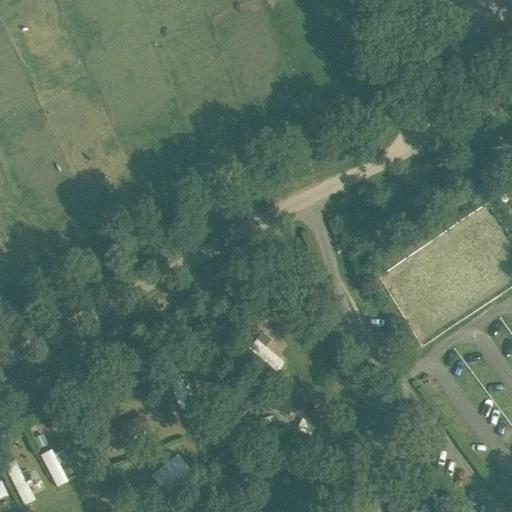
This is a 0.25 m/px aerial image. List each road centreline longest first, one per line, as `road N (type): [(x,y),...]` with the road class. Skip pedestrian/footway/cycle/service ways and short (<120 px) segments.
road 1 (unclassified): [(491,511),(344,310),(289,199)]
road 2 (unclassified): [(0,358),(289,199)]
road 3 (unclassified): [(289,199),(511,95)]
road 4 (track): [(428,133),(379,0)]
road 5 (unknown): [(436,440),(323,511)]
